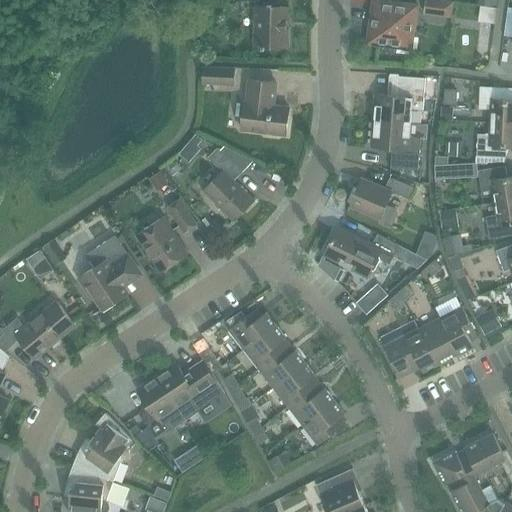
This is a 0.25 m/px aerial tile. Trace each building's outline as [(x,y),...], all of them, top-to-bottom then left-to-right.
[(441,0),(426,0),(425,12),(451,16),(453,2),(441,0)] [(375,15),(371,41),(398,45),(397,50),(414,53),(416,37),(410,36),(412,20),(416,20),(418,5),(391,1),(389,13),(385,16),(375,15)] [(288,20),(288,8),(256,7),(255,47),(287,48),(288,31),(287,31),(287,20),(288,20)] [(205,67),(204,83),(234,85),(235,68),(205,67)] [(373,120),(411,123),(412,109),(423,110),(426,78),(398,76),(397,96),(375,94),(373,120)] [(245,102),(242,130),(286,135),(289,107),(274,105),(277,84),(249,80),(247,102),(245,102)] [(491,110),(490,122),(511,123),(511,100),(508,100),(508,88),(480,87),(479,109),(491,110)] [(411,123),(373,120),(371,146),(392,148),(391,168),(419,170),(421,138),(410,137),(411,123)] [(511,123),(490,122),(490,135),(478,134),(477,156),(505,158),(506,146),(511,145),(511,123)] [(223,172),(204,191),(215,201),(215,205),(219,209),(223,209),(234,220),(254,200),(234,181),(243,172),(254,161),(225,146),(220,150),(218,148),(208,158),(223,172)] [(467,169),(467,157),(451,157),(452,169),(467,169)] [(495,203),(511,200),(511,177),(508,178),(506,166),(478,170),(482,192),(493,191),(495,203)] [(396,210),(387,206),(393,192),(411,200),(416,188),(390,177),(386,188),(361,178),(350,206),(381,219),(379,222),(392,227),(393,226),(392,226),(397,213),(397,211),(396,210)] [(168,207),(185,232),(197,224),(180,199),(168,207)] [(490,239),(511,235),(511,200),(495,203),(497,215),(486,217),(490,239)] [(137,235),(161,272),(188,254),(164,217),(137,235)] [(339,228),(325,254),(341,262),(368,276),(381,250),(393,257),(394,256),(418,268),(428,260),(378,234),(372,245),(339,228)] [(95,297),(104,310),(128,293),(116,276),(134,264),(115,236),(86,255),(95,268),(79,278),(93,298),(95,297)] [(444,239),(449,257),(456,255),(451,237),(444,239)] [(511,245),(497,251),(505,272),(511,269),(511,245)] [(52,266),(41,249),(26,259),(38,276),(52,266)] [(325,254),(319,266),(335,279),(343,263),(341,262),(325,254)] [(454,271),(458,280),(466,277),(459,254),(456,255),(449,257),(454,271)] [(435,260),(426,268),(433,275),(442,267),(435,260)] [(468,267),(482,295),(494,289),(480,261),(468,267)] [(414,293),(407,285),(398,293),(405,301),(414,293)] [(367,293),(357,302),(367,314),(377,304),(367,293)] [(405,301),(398,293),(389,301),(396,309),(405,301)] [(57,302),(17,335),(36,358),(52,345),(55,348),(63,341),(60,338),(76,325),(57,302)] [(441,318),(459,354),(473,346),(471,342),(479,338),(463,307),(441,318)] [(257,309),(246,317),(242,311),(227,321),(233,328),(229,330),(245,349),(276,325),(266,312),(262,315),(257,309)] [(459,354),(441,318),(419,329),(438,365),(459,354)] [(438,365),(419,329),(414,320),(380,337),(385,347),(400,378),(421,367),(423,372),(438,365)] [(245,349),(259,368),(290,345),(285,338),(286,338),(276,325),(245,349)] [(259,368),(274,387),(306,363),(296,350),(295,351),(290,345),(259,368)] [(209,346),(199,353),(204,361),(208,367),(212,373),(214,372),(218,369),(222,367),(209,346)] [(0,418),(9,400),(0,395),(0,385),(6,374),(1,371),(9,355),(0,348),(0,418)] [(176,363),(157,376),(178,408),(186,419),(197,411),(215,399),(225,392),(212,373),(208,367),(204,361),(184,374),(176,363)] [(274,387),(289,406),(319,383),(315,376),(316,376),(306,363),(274,387)] [(232,374),(223,379),(229,390),(238,385),(232,374)] [(157,376),(137,388),(149,406),(139,413),(156,439),(173,427),(186,419),(178,408),(157,376)] [(289,406),(303,425),(335,401),(325,388),(324,389),(319,383),(289,406)] [(238,385),(229,390),(242,413),(252,407),(249,400),(247,401),(238,385)] [(335,401),(303,425),(318,445),(346,424),(341,417),(345,414),(335,401)] [(92,440),(87,437),(82,447),(77,456),(73,465),(114,481),(121,462),(126,461),(129,459),(130,455),(129,451),(127,447),(128,446),(134,439),(106,411),(96,424),(101,427),(92,440)] [(256,417),(247,422),(253,433),(262,428),(256,417)] [(262,428),(253,433),(259,444),(268,439),(262,428)] [(465,448),(466,450),(478,473),(483,470),(500,461),(511,483),(511,458),(507,449),(503,451),(494,433),(465,448)] [(460,506),(484,493),(479,483),(484,481),(486,475),(483,470),(478,473),(466,450),(458,454),(456,451),(434,462),(445,484),(449,482),(453,490),(452,491),(460,506)] [(275,472),(283,467),(291,463),(285,452),(269,461),(275,472)] [(67,485),(65,495),(70,496),(68,511),(107,511),(109,511),(110,507),(109,503),(107,500),(114,481),(73,465),(70,475),(67,485)] [(317,485),(328,511),(349,511),(365,505),(350,471),(354,469),(353,469),(317,485)] [(490,504),(484,493),(460,506),(462,511),(499,511),(504,504),(504,503),(498,499),(490,504)] [(511,511),(511,505),(505,501),(504,503),(504,504),(499,511),(511,511)]
